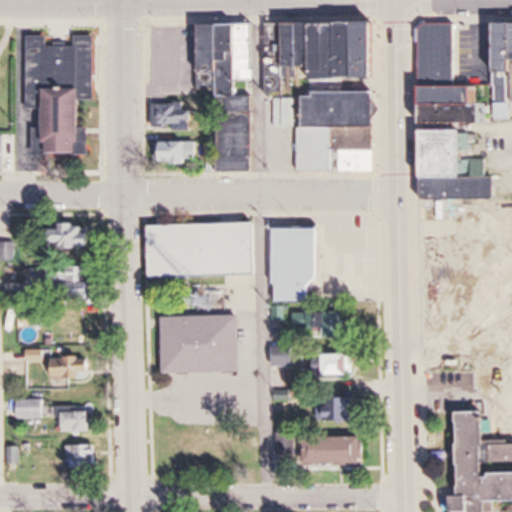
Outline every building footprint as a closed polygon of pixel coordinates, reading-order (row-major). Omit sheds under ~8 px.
[(383,21),(269,23),(270,94),(288,93),(288,80),(384,78),(383,21)] [(511,21),(494,22),(493,73),(511,73),(511,21)] [(256,23),(198,24),(198,90),(222,90),(222,172),(256,172),(256,23)] [(424,80),(458,80),(458,24),(424,24),(424,80)] [(37,155),(95,155),(95,36),(79,36),(79,46),(50,46),(50,36),(30,36),(30,110),(46,110),(46,127),(37,127),(37,155)] [(428,123),(491,123),(491,105),(482,105),(482,86),(428,86),(428,123)] [(301,127),(301,171),(378,173),(380,92),(308,91),(307,127),(301,127)] [(195,103),(156,103),(156,130),(195,130),(195,103)] [(511,118),(511,103),(497,104),(497,119),(511,118)] [(428,200),(497,200),(497,177),(490,177),(490,160),(467,160),(466,130),(428,130),(428,200)] [(200,142),(161,142),(161,164),(200,164),(200,142)] [(93,248),(93,224),(60,224),(60,248),(93,248)] [(152,225),(153,278),(260,276),(259,224),(152,225)] [(275,304),(317,303),(317,281),(325,281),(325,228),(274,229),(275,304)] [(0,262),(15,262),(15,242),(0,242),(0,262)] [(92,267),(48,267),(48,284),(58,284),(58,296),(92,296),(92,267)] [(329,338),(351,338),(351,311),(296,312),(296,336),(329,336),(329,338)] [(244,372),(243,315),(166,316),(167,373),(244,372)] [(307,366),(307,347),(274,347),(274,366),(307,366)] [(46,353),(30,353),(30,361),(46,361),(46,353)] [(356,354),(329,354),(329,375),(356,375),(356,354)] [(95,379),(95,357),(54,357),(54,379),(95,379)] [(360,421),(360,398),(321,398),(321,421),(360,421)] [(45,399),(19,399),(19,419),(45,419),(45,399)] [(98,407),(63,407),(63,432),(97,432),(98,407)] [(511,511),(511,470),(491,469),(487,461),(511,462),(511,441),(489,440),(491,413),(470,411),(462,511),(511,511)] [(367,464),(367,437),(308,436),(308,463),(367,464)] [(101,470),(101,446),(69,446),(69,470),(101,470)]
